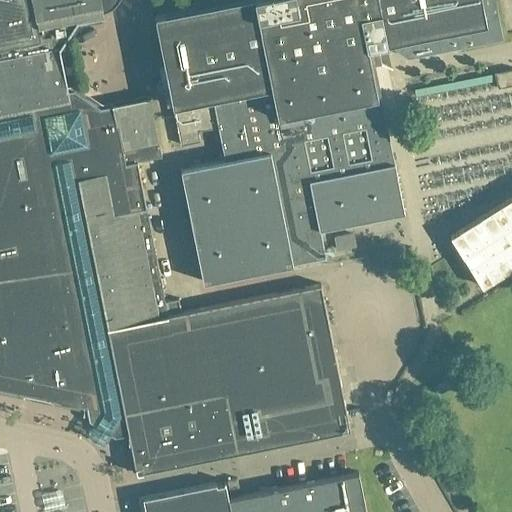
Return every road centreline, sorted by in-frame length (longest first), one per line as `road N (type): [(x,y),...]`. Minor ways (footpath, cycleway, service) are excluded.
road 1 (unclassified): [(436,511),(374,397),(342,276)]
road 2 (unclassified): [(0,433),(67,447),(88,462),(101,511)]
